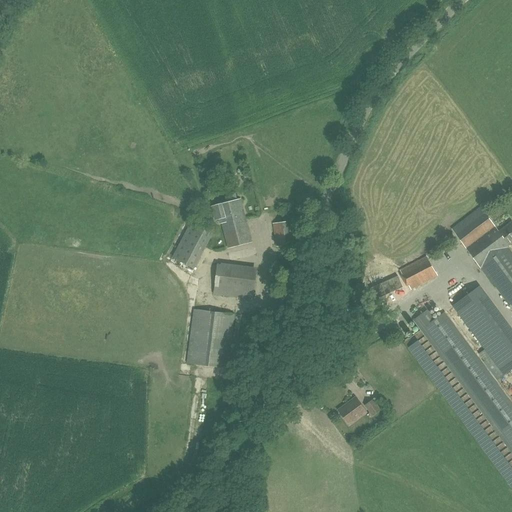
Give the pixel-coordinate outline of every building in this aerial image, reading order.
[(228,248),(252,242),(240,199),(212,206),(215,220),(219,219),(220,224),(222,223),(228,248)] [(480,206),(452,228),(480,269),(482,267),(511,243),(511,220),(498,231),(480,206)] [(293,220),(273,223),(276,246),(296,243),(293,220)] [(191,221),(172,257),(194,269),(213,232),(191,221)] [(511,253),(507,248),(482,267),(511,307),(511,253)] [(400,270),(402,274),(411,289),(436,275),(426,256),(400,270)] [(217,262),(213,294),(253,299),(257,267),(217,262)] [(398,271),(390,276),(400,295),(409,290),(398,271)] [(504,376),(511,369),(511,328),(480,285),(452,306),(504,376)] [(195,309),(188,362),(227,368),(234,314),(195,309)] [(511,403),(445,312),(435,319),(428,310),(415,319),(511,452),(511,403)] [(453,405),(463,398),(422,340),(412,347),(453,405)] [(208,400),(209,389),(199,388),(199,400),(208,400)] [(339,410),(349,424),(366,412),(356,398),(339,410)] [(381,410),(373,399),(364,405),(373,416),(381,410)] [(485,428),(476,434),(487,448),(495,443),(485,428)] [(511,484),(511,483),(511,464),(503,469),(511,484)]
